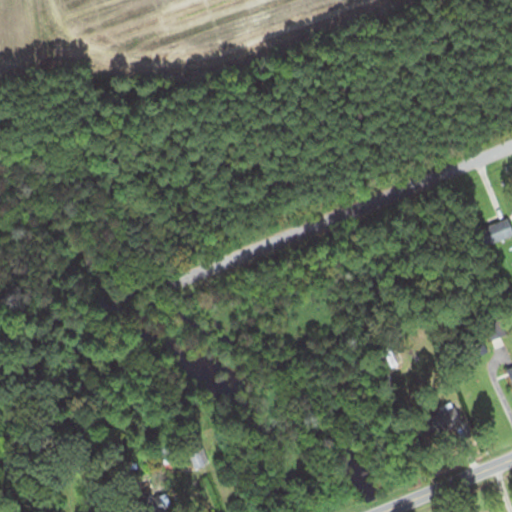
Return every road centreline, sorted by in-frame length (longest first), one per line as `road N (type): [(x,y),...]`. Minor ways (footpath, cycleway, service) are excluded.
road 1 (residential): [(511,144),(176,281)]
road 2 (tertiary): [(511,456),(375,511)]
